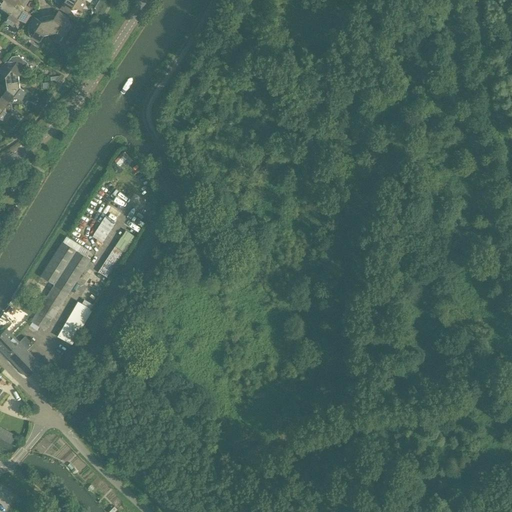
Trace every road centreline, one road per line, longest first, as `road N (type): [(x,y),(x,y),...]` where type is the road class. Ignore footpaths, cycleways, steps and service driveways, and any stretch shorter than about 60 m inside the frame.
road 1 (residential): [(27,148),(76,103),(145,0)]
road 2 (unclassified): [(148,511),(53,418)]
